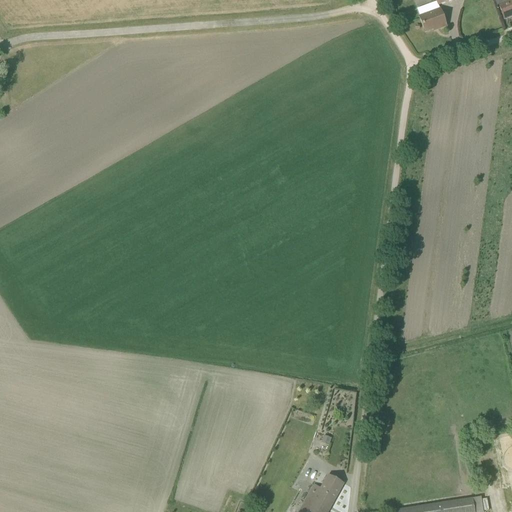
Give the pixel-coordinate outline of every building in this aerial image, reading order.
[(511,0),(496,0),(504,20),(511,16),(511,0)] [(438,30),(446,27),(440,9),(419,17),(425,33),(437,28),(438,30)] [(329,446),(331,438),(324,436),(321,443),(329,446)] [(314,486),(299,511),(327,511),(343,484),(329,476),(320,490),(314,486)] [(395,511),(482,511),(480,498),(395,511)]
